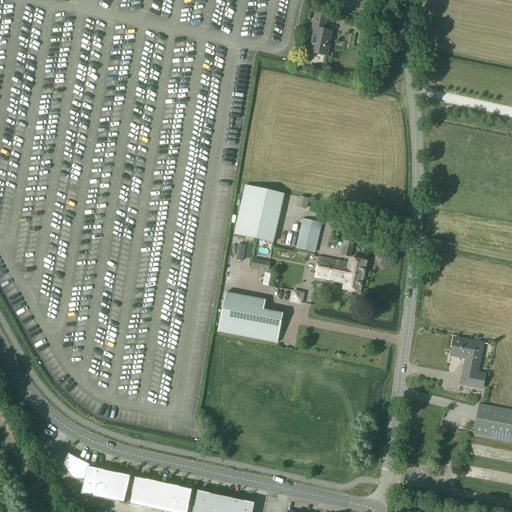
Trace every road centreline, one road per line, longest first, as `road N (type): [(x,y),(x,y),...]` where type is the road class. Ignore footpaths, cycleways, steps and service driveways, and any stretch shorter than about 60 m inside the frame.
road 1 (tertiary): [(374,511),(382,505),(416,235),(411,0)]
road 2 (tertiary): [(374,511),(97,444),(35,401),(0,343)]
